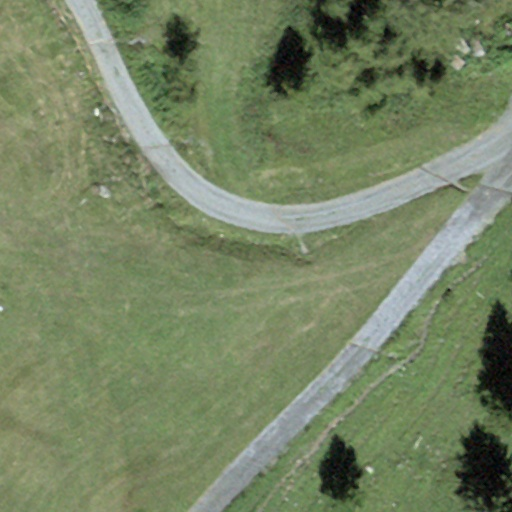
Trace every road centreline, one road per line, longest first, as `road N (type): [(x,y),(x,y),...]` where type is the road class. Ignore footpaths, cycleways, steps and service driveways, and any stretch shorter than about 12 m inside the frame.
road 1 (track): [(62,0),(139,146),(191,214),(261,239),(382,231),(511,165)]
road 2 (track): [(224,511),(444,270),(511,178)]
